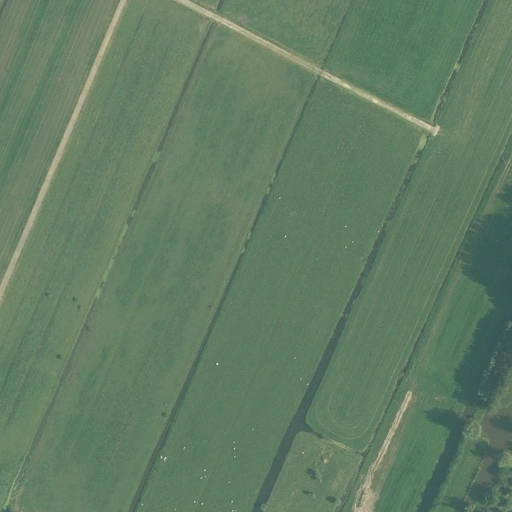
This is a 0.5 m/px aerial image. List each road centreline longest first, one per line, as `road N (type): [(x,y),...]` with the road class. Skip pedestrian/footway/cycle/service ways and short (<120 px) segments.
road 1 (track): [(0,297),(125,0)]
road 2 (track): [(443,129),(193,0)]
